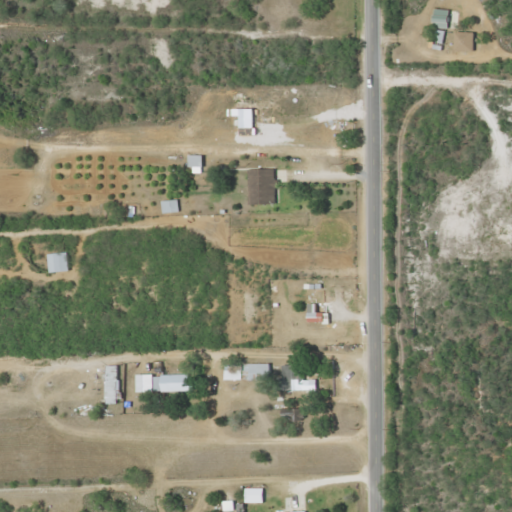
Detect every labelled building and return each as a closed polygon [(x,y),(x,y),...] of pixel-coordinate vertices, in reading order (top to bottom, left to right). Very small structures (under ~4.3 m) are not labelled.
[(443,49),(443,27),(429,26),(429,49),(443,49)] [(202,166),(202,155),(189,154),(188,166),(202,166)] [(248,204),(275,204),(275,169),(248,169),(248,204)] [(176,200),(161,201),(162,212),(177,210),(176,200)] [(68,271),(67,252),(47,253),(48,271),(68,271)] [(308,321),(324,321),(324,312),(316,312),(316,304),(308,304),(308,321)] [(223,363),(223,379),(270,379),(270,363),(223,363)] [(285,390),(303,390),(303,365),(285,365),(285,390)] [(163,390),(190,390),(190,375),(163,375),(163,390)] [(106,397),(115,397),(115,380),(106,380),(106,397)]
